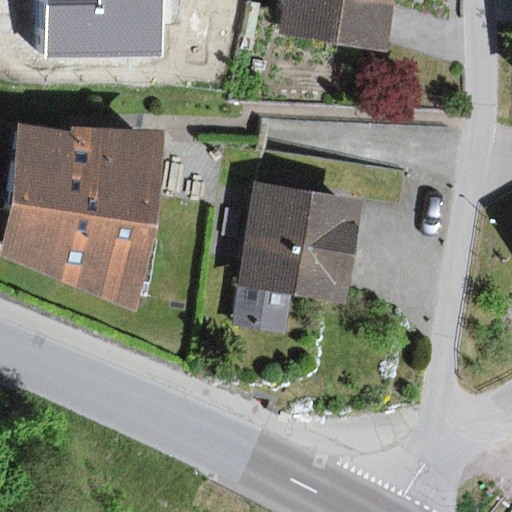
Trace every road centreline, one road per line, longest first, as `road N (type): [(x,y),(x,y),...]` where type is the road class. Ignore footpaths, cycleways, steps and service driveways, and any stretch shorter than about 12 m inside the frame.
road 1 (residential): [(397,511),(437,447),(451,294),(482,112),(480,0)]
road 2 (tertiary): [(351,511),(225,443),(0,345)]
